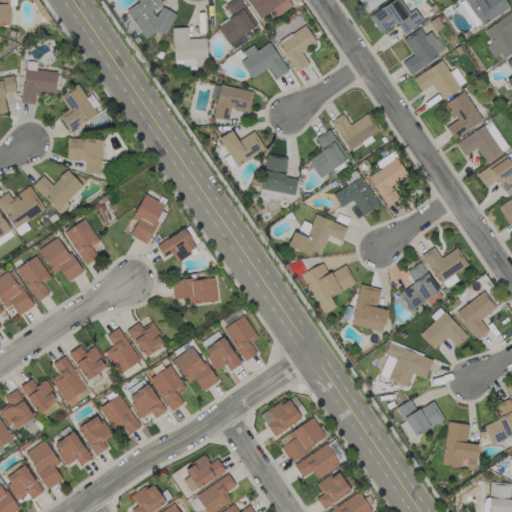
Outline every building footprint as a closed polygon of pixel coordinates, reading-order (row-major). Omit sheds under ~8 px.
[(0,0),(0,24),(8,24),(7,0),(0,0)] [(143,38),(159,29),(174,21),(167,6),(154,13),(151,9),(162,3),(160,0),(140,0),(126,8),(143,38)] [(227,43),(255,25),(239,0),(229,0),(223,4),(231,16),(216,26),(227,43)] [(247,0),(257,18),(272,10),(275,15),(290,6),(286,0),(247,0)] [(357,0),(364,10),(380,0),(357,0)] [(391,0),(368,15),(379,32),(396,22),(403,33),(422,21),(414,8),(408,12),(400,0),(391,0)] [(458,0),(475,27),(509,6),(504,0),(458,0)] [(511,49),(511,34),(509,29),(511,26),(511,10),(511,11),(483,29),(491,42),(485,45),(494,60),(511,49)] [(289,32),(286,27),(274,32),(292,71),(307,64),(300,49),(314,43),(305,25),(289,32)] [(186,27),(172,27),(173,67),(206,66),(205,37),(187,38),(186,27)] [(444,51),(431,30),(423,34),(419,27),(402,38),(412,54),(401,61),(409,74),(444,51)] [(238,52),(252,76),(268,67),(274,77),(286,71),(269,41),(255,49),(252,44),(238,52)] [(412,78),(420,91),(431,83),(442,99),(460,87),(441,59),(412,78)] [(54,92),(55,70),(22,68),(20,102),(34,102),(34,91),(54,92)] [(0,111),(5,111),(3,92),(14,91),(13,77),(0,78),(0,111)] [(65,131),(96,116),(79,84),(59,94),(67,110),(57,115),(65,131)] [(212,116),(227,119),(229,107),(248,111),(252,91),(214,84),(212,93),(216,93),(212,116)] [(445,125),(452,137),(481,120),(463,90),(445,101),(456,119),(445,125)] [(377,131),(366,113),(348,124),(342,113),(330,120),(347,149),(377,131)] [(463,155),(475,147),(484,162),(508,147),(491,120),(455,142),(463,155)] [(307,159),(318,176),(347,158),(329,128),(315,137),(322,149),(307,159)] [(219,136),(233,165),(263,150),(253,131),(236,139),(231,130),(219,136)] [(65,158),(84,159),(83,172),(100,172),(101,138),(66,137),(65,158)] [(406,176),(393,151),(374,160),(379,169),(368,174),(382,203),(396,196),(390,184),(406,176)] [(260,195),(281,198),(282,192),(294,194),(296,177),(284,176),(286,156),(265,153),(260,195)] [(511,190),(511,165),(504,155),(476,174),(484,187),(496,179),(506,194),(511,190)] [(41,174),(31,185),(58,210),(82,185),(65,169),(51,184),(41,174)] [(378,203),(361,175),(332,193),(340,206),(351,199),(360,214),(378,203)] [(0,195),(0,206),(14,227),(43,208),(31,190),(13,202),(6,191),(0,195)] [(130,218),(135,221),(128,234),(144,242),(164,204),(143,193),(130,218)] [(511,220),(511,195),(497,205),(508,223),(511,220)] [(0,239),(11,232),(0,214),(0,239)] [(339,244),(345,225),(313,214),(310,223),(301,220),(297,232),(292,230),(286,246),(310,254),(311,250),(320,253),(325,239),(339,244)] [(63,230),(83,263),(96,255),(89,245),(97,240),(84,218),(63,230)] [(155,242),(161,256),(171,252),(174,259),(195,250),(185,229),(155,242)] [(59,268),(66,280),(80,272),(59,235),(37,248),(51,273),(59,268)] [(456,247),(439,257),(433,246),(421,253),(437,282),(467,265),(456,247)] [(41,283),(50,277),(34,254),(14,268),(37,300),(48,292),(41,283)] [(398,291),(408,309),(437,292),(420,261),(406,269),(413,283),(398,291)] [(321,313),(334,306),(329,295),(354,283),(344,264),(327,272),(321,262),(300,272),(321,313)] [(0,273),(0,300),(4,306),(9,302),(18,315),(33,304),(8,268),(0,273)] [(170,281),(173,299),(187,296),(188,303),(216,299),(212,275),(170,281)] [(349,323),(381,331),(387,309),(375,306),(380,288),(359,283),(349,323)] [(455,311),(476,339),(488,330),(479,319),(495,306),(482,290),(455,311)] [(446,336),(455,345),(466,335),(443,311),(419,333),(432,348),(446,336)] [(255,352),(248,341),(256,337),(242,314),(222,326),(243,360),(255,352)] [(127,328),(143,356),(164,343),(151,321),(141,328),(137,322),(127,328)] [(104,350),(119,373),(139,359),(117,326),(104,335),(112,345),(104,350)] [(200,341),(203,347),(220,336),(216,330),(200,341)] [(228,370),(239,364),(223,336),(202,348),(214,369),(224,363),(228,370)] [(378,375),(406,385),(411,373),(424,377),(431,358),(387,342),(383,354),(385,354),(378,375)] [(83,352),(79,345),(68,352),(85,379),(106,366),(93,345),(83,352)] [(200,390),(214,382),(194,345),(172,356),(186,382),(194,378),(200,390)] [(50,378),(68,405),(87,392),(63,355),(51,363),(57,373),(50,378)] [(149,377),(170,410),(182,402),(175,391),(183,386),(169,364),(149,377)] [(37,411),(57,399),(44,379),(34,385),(30,378),(20,384),(37,411)] [(150,411),(153,417),(164,410),(147,382),(126,395),(140,417),(150,411)] [(3,396),(7,403),(0,407),(0,409),(12,429),(33,416),(15,388),(3,396)] [(127,433),(137,427),(120,393),(98,405),(111,429),(122,424),(127,433)] [(273,435),(300,416),(297,411),(302,408),(291,393),(259,415),(273,435)] [(482,425),(490,443),(511,433),(511,406),(508,397),(493,404),(499,418),(482,425)] [(395,406),(404,420),(398,423),(408,439),(443,418),(432,400),(415,410),(409,398),(395,406)] [(106,447),(102,440),(110,435),(97,414),(77,426),(93,454),(106,447)] [(325,437),(311,416),(276,440),(289,460),(325,437)] [(0,445),(12,437),(0,419),(0,445)] [(441,464),(460,466),(461,457),(467,458),(466,468),(473,469),(476,443),(465,442),(467,423),(446,421),(441,464)] [(74,458),(78,464),(89,458),(74,430),(52,442),(64,464),(74,458)] [(23,452),(47,488),(61,478),(53,466),(59,462),(43,438),(23,452)] [(292,464),(301,476),(310,469),(316,477),(338,462),(325,442),(292,464)] [(217,458),(208,462),(204,455),(183,465),(188,475),(182,478),(188,489),(224,472),(217,458)] [(40,492),(24,463),(3,476),(16,498),(26,492),(29,498),(40,492)] [(315,497),(322,508),(350,490),(336,470),(315,484),(321,493),(315,497)] [(206,511),(211,511),(230,500),(224,491),(234,484),(226,473),(194,494),(206,511)] [(486,511),(511,511),(511,501),(509,501),(509,482),(488,481),(486,511)] [(131,511),(148,511),(164,502),(151,482),(130,496),(136,505),(130,509),(131,511)] [(0,511),(11,511),(17,508),(0,483),(0,511)] [(368,511),(371,510),(357,490),(325,511),(368,511)] [(158,511),(178,511),(173,503),(158,511)] [(253,511),(248,504),(238,511),(232,503),(218,511),(253,511)]
